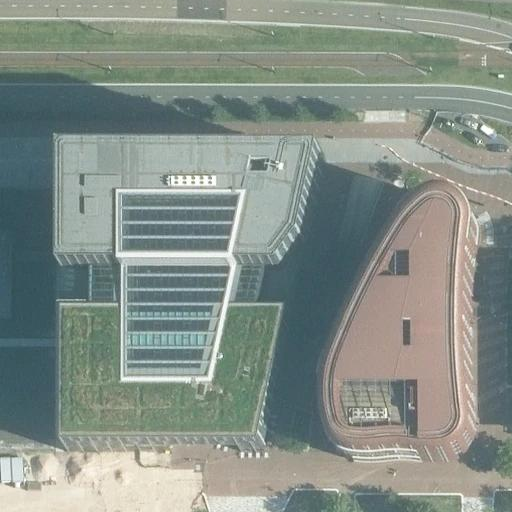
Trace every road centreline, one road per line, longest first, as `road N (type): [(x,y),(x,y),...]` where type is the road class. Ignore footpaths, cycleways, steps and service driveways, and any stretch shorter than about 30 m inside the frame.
road 1 (secondary): [(511,41),(473,28),(251,10),(0,9)]
road 2 (secondary): [(0,98),(448,98),(511,111)]
